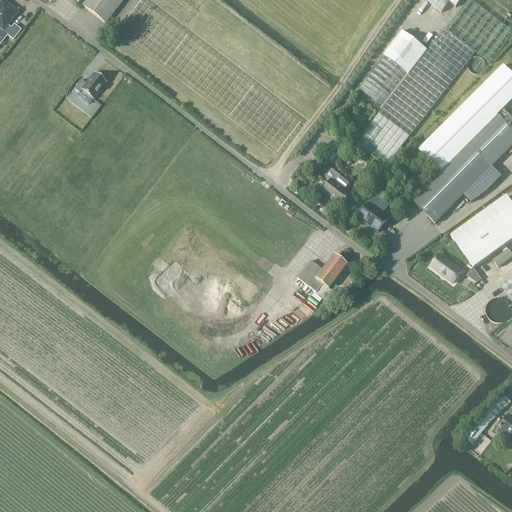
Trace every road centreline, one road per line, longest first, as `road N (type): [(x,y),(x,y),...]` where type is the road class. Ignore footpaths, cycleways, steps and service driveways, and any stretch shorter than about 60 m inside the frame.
road 1 (unclassified): [(511,357),(35,0)]
road 2 (track): [(268,178),(399,0)]
